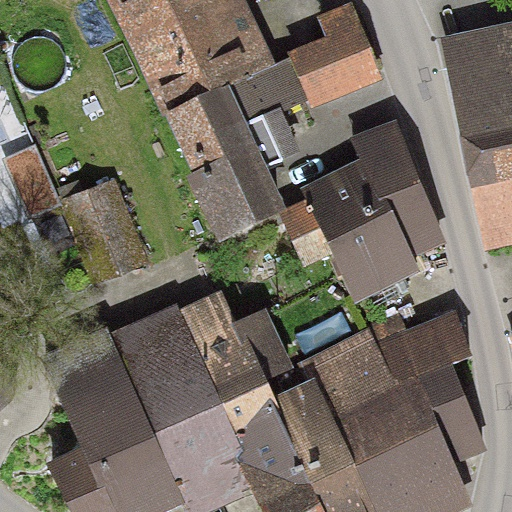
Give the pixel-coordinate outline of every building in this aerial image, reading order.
[(229,0),(112,0),(212,241),(273,216),(252,164),(291,148),(278,117),(375,77),(347,10),(314,24),(322,43),(284,58),(286,65),(261,75),(229,0)] [(511,241),(511,50),(456,61),(489,245),(511,241)] [(361,172),(306,196),(352,300),(409,275),(403,261),(438,246),(388,133),(351,149),(361,172)] [(55,210),(31,151),(6,161),(34,230),(62,218),(92,291),(146,269),(112,187),(55,210)] [(288,387),(262,325),(230,338),(216,304),(50,372),(87,461),(54,475),(69,511),(171,511),(242,483),(237,470),(280,452),(258,400),(288,387)] [(463,360),(449,324),(401,343),(396,329),(302,366),(313,393),(276,408),(295,454),(250,472),(266,511),(459,511),(441,464),(471,452),(439,370),(463,360)] [(0,376),(0,403),(13,392),(0,376)]
